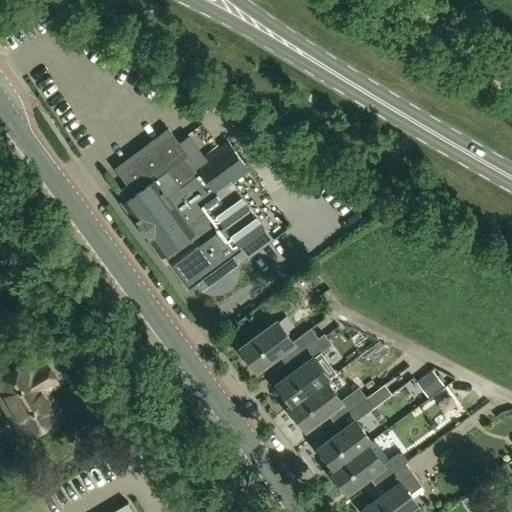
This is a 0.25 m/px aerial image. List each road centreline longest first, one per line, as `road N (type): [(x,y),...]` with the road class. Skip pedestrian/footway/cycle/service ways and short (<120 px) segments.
road 1 (secondary): [(297,511),(39,162)]
road 2 (primary): [(511,176),(346,81)]
road 3 (primary): [(186,0),(346,81)]
road 4 (primary): [(346,81),(235,0)]
road 5 (tertiary): [(511,71),(398,0)]
